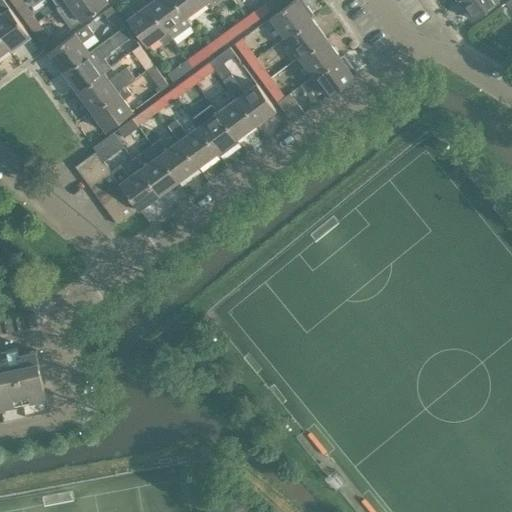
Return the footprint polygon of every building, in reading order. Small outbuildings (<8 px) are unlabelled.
[(5,0),(0,0),(0,32),(8,44),(9,43),(11,45),(13,45),(20,40),(21,38),(19,36),(28,29),(9,4),(5,0)] [(24,0),(21,0),(16,4),(31,23),(38,18),(24,0)] [(68,0),(81,17),(104,0),(68,0)] [(175,0),(147,0),(147,1),(171,33),(190,19),(185,13),(175,0)] [(175,0),(185,13),(202,0),(175,0)] [(265,0),(262,0),(245,13),(250,20),(270,6),(265,0)] [(301,0),(288,0),(271,13),(286,33),(311,14),(311,13),(312,12),(313,9),(307,1),(304,1),(303,2),(301,0)] [(461,0),(473,15),(473,16),(494,0),(461,0)] [(127,15),(146,41),(159,32),(162,37),(163,38),(171,33),(147,1),(127,15)] [(110,2),(103,8),(116,25),(118,28),(126,22),(111,2),(110,2)] [(245,13),(226,27),(231,34),(250,20),(245,13)] [(311,14),(286,33),(300,52),(325,33),(311,14)] [(38,18),(31,23),(33,26),(45,43),(52,37),(38,18)] [(75,28),(49,48),(63,68),(89,48),(88,46),(82,38),(93,29),(87,20),(75,28)] [(89,48),(63,68),(78,87),(104,68),(103,67),(110,62),(103,52),(109,47),(109,45),(131,30),(126,22),(118,28),(116,25),(88,46),(89,48)] [(226,27),(206,41),(211,49),(231,34),(226,27)] [(325,33),(300,52),(314,71),(339,52),(325,33)] [(242,34),(235,39),(250,60),(257,54),(242,34)] [(139,40),(131,46),(146,67),(154,61),(139,40)] [(206,41),(187,55),(192,62),(211,49),(206,41)] [(230,43),(210,57),(215,65),(223,75),(224,75),(230,70),(232,69),(225,58),(235,50),(230,43)] [(314,71),(301,81),(307,90),(320,80),(329,91),(354,72),(353,71),(355,70),(355,67),(349,58),(346,58),(345,59),(339,52),(314,71)] [(257,54),(250,60),(264,79),(270,74),(257,54)] [(187,55),(167,69),(173,77),(192,62),(187,55)] [(210,57),(191,71),(196,79),(215,65),(210,57)] [(154,61),(146,67),(160,86),(168,81),(154,61)] [(104,68),(78,87),(92,106),(126,82),(125,80),(134,74),(126,62),(108,74),(104,68)] [(230,70),(224,75),(236,94),(255,120),(275,106),(256,80),(243,89),(230,70)] [(191,71),(171,85),(177,93),(196,79),(191,71)] [(270,74),(264,79),(277,98),(284,93),(270,74)] [(126,82),(92,106),(106,126),(132,107),(122,94),(130,88),(126,82)] [(171,85),(152,99),(158,107),(177,93),(171,85)] [(284,93),(277,98),(292,118),(304,109),(290,89),(284,93)] [(236,94),(217,108),(236,134),(255,120),(236,94)] [(152,99),(132,114),(138,122),(158,107),(152,99)] [(212,101),(193,115),(198,122),(217,148),(224,143),(225,145),(228,146),(237,139),(237,137),(236,135),(236,134),(217,108),(212,101)] [(132,114),(117,125),(122,133),(138,122),(132,114)] [(176,115),(167,121),(178,136),(197,163),(217,148),(198,122),(187,130),(176,115)] [(113,128),(94,142),(97,146),(103,155),(122,141),(113,128)] [(160,134),(151,140),(158,151),(159,150),(178,177),(197,163),(178,136),(167,144),(160,134)] [(92,150),(75,162),(82,172),(104,156),(103,155),(97,146),(92,150)] [(140,149),(132,155),(139,165),(159,191),(178,177),(159,150),(158,151),(148,159),(140,149)] [(104,156),(82,172),(89,181),(110,166),(104,156)] [(119,160),(111,166),(113,170),(118,176),(124,185),(132,195),(139,205),(159,191),(139,165),(128,173),(119,160)] [(110,166),(89,181),(96,191),(118,176),(113,170),(111,166),(110,166)] [(118,176),(96,191),(103,201),(124,185),(118,176)] [(124,185),(103,201),(111,211),(132,195),(124,185)] [(132,195),(111,211),(118,221),(139,205),(132,195)] [(26,310),(0,315),(0,328),(37,321),(34,308),(26,310)] [(0,353),(0,402),(22,398),(45,393),(35,346),(17,350),(16,345),(11,346),(0,348),(0,350),(1,354),(0,353)]
